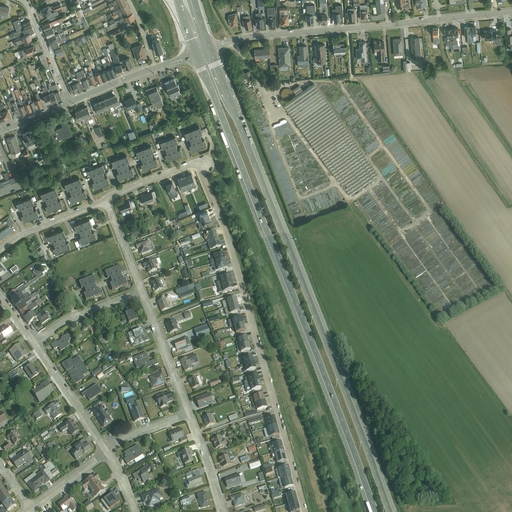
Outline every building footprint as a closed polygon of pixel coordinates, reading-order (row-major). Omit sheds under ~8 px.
[(126,0),(116,0),(127,19),(134,16),(126,0)] [(234,0),(233,0),(228,1),(229,5),(231,4),(232,9),(237,8),(234,0)] [(324,0),(319,0),(320,6),(319,6),(319,13),(319,14),(321,14),(322,22),(327,22),(325,2),(324,2),(324,0)] [(374,0),(376,6),(376,13),(385,12),(384,1),(387,0),(386,0),(374,0)] [(394,0),(395,3),(397,3),(397,7),(404,6),(404,9),(409,9),(408,1),(406,1),(405,0),(394,0)] [(47,16),(63,10),(59,1),(49,5),(48,2),(38,6),(41,14),(46,12),(47,16)] [(0,3),(0,12),(6,14),(8,5),(0,3)] [(307,15),(305,15),(305,19),(307,19),(307,23),(314,23),(313,14),(315,14),(314,4),(306,5),(307,15)] [(335,8),(332,8),(332,17),(333,17),(334,21),(340,21),(340,17),(343,17),(342,4),(335,5),(335,8)] [(366,4),(359,4),(360,8),(360,10),(360,19),(368,19),(366,4)] [(274,6),(267,7),(268,26),(276,25),(274,6)] [(287,7),(279,7),(280,25),(289,25),(288,14),(287,14),(287,7)] [(354,7),(346,8),(347,16),(348,15),(348,20),(355,19),(354,7)] [(235,15),(237,15),(236,12),(228,15),(229,19),(228,19),(229,22),(230,22),(231,26),(238,24),(236,18),(235,15)] [(262,17),(261,12),(255,12),(256,27),(264,26),(263,17),(262,17)] [(243,20),(242,20),(243,25),(244,25),(245,28),(251,27),(250,19),(249,19),(249,15),(243,16),(243,20)] [(117,19),(121,25),(126,22),(122,16),(117,19)] [(108,20),(111,27),(116,24),(113,17),(108,20)] [(13,22),(17,32),(30,26),(28,21),(21,23),(20,19),(13,22)] [(50,20),(41,24),(50,47),(59,43),(50,20)] [(452,28),(453,48),(460,48),(458,28),(452,28)] [(497,29),(484,30),(485,40),(493,39),(493,42),(497,42),(497,45),(501,45),(500,38),(497,38),(497,29)] [(14,39),(17,44),(33,37),(31,32),(14,39)] [(159,35),(151,37),(154,48),(162,46),(159,35)] [(420,37),(410,37),(412,58),(421,57),(420,37)] [(402,38),(392,38),(394,55),(403,54),(402,38)] [(380,40),(373,40),(375,54),(377,54),(377,60),(385,60),(383,41),(380,41),(380,40)] [(359,48),(356,48),(356,58),(361,58),(362,62),(367,61),(366,41),(359,41),(359,48)] [(16,50),(18,56),(38,48),(35,42),(16,50)] [(107,47),(110,55),(116,53),(112,42),(108,43),(109,47),(107,47)] [(141,42),(132,45),(137,60),(146,57),(141,42)] [(344,42),(333,43),(334,55),(345,54),(345,45),(344,45),(344,42)] [(315,57),(315,62),(317,61),(324,61),(326,61),(325,43),(314,44),(315,57)] [(299,54),(297,55),(297,63),(298,63),(298,66),(308,65),(308,63),(307,45),(299,45),(299,54)] [(289,46),(278,47),(279,66),(280,66),(280,68),(287,68),(287,66),(291,65),(289,46)] [(61,47),(54,49),(57,58),(64,56),(61,47)] [(269,48),(254,49),(255,58),(269,57),(269,48)] [(48,67),(44,56),(40,58),(45,69),(48,67)] [(129,56),(122,58),(125,68),(132,66),(129,56)] [(86,68),(92,83),(116,74),(112,64),(93,72),(90,67),(86,68)] [(382,72),(380,72),(380,73),(390,72),(389,64),(382,65),(382,72)] [(250,70),(244,72),(247,80),(253,78),(250,70)] [(69,82),(73,93),(81,90),(77,79),(75,80),(73,76),(70,77),(71,81),(69,82)] [(175,76),(165,79),(171,98),(181,95),(175,76)] [(81,79),(85,88),(90,86),(86,77),(81,79)] [(313,83),(283,104),(350,195),(379,174),(313,83)] [(156,84),(145,88),(152,106),(162,102),(156,84)] [(299,85),(292,89),(296,94),(303,90),(299,85)] [(42,93),(47,104),(60,99),(55,88),(42,93)] [(291,95),(291,94),(291,93),(291,92),(290,91),(288,90),(287,90),(286,89),(284,90),(283,90),(283,91),(282,92),(281,93),(281,94),(281,96),(282,97),(283,98),(284,99),(285,99),(286,99),(288,99),(289,99),(290,98),(291,96),(291,95)] [(128,96),(124,98),(128,107),(134,105),(139,102),(134,92),(128,95),(128,96)] [(115,93),(93,101),(96,111),(119,102),(115,93)] [(10,100),(17,116),(44,105),(40,96),(18,105),(15,98),(10,100)] [(178,101),(171,104),(174,114),(182,111),(178,101)] [(88,104),(73,109),(76,119),(81,118),(91,114),(88,104)] [(0,118),(10,115),(7,107),(0,109),(0,118)] [(91,114),(81,118),(83,124),(89,122),(88,119),(93,117),(91,114)] [(49,129),(53,140),(70,134),(72,133),(67,120),(60,123),(60,125),(49,129)] [(198,124),(184,130),(187,137),(188,138),(189,142),(188,143),(190,149),(206,143),(203,136),(201,137),(199,132),(201,131),(198,124)] [(30,129),(22,131),(26,144),(33,142),(30,129)] [(174,134),(160,140),(163,146),(164,148),(165,152),(164,152),(167,159),(182,152),(179,146),(178,147),(175,141),(177,140),(174,134)] [(16,135),(7,136),(10,152),(19,150),(16,135)] [(150,143),(136,149),(138,156),(139,156),(139,157),(141,161),(139,162),(142,169),(158,162),(155,156),(153,156),(151,151),(153,150),(150,143)] [(126,152),(112,158),(115,165),(115,166),(117,170),(116,171),(118,177),(134,171),(131,164),(129,165),(127,160),(129,159),(126,152)] [(101,162),(87,168),(90,175),(91,176),(92,180),(91,181),(93,187),(109,181),(106,174),(104,175),(102,170),(104,169),(101,162)] [(185,175),(189,183),(195,181),(192,173),(185,175)] [(0,180),(0,187),(17,181),(15,175),(0,180)] [(79,175),(65,181),(68,188),(69,189),(70,193),(69,194),(72,201),(87,194),(84,188),(83,188),(80,183),(82,182),(79,175)] [(172,180),(165,182),(169,192),(175,190),(172,180)] [(55,185),(41,191),(43,198),(44,198),(44,199),(46,203),(44,204),(47,210),(63,204),(60,197),(58,198),(56,193),(58,192),(55,185)] [(139,196),(142,203),(154,199),(151,191),(139,196)] [(30,195),(16,201),(18,207),(19,207),(19,209),(21,213),(19,213),(22,220),(38,213),(35,207),(33,208),(31,202),(33,201),(30,195)] [(117,204),(121,212),(132,207),(129,199),(117,204)] [(200,213),(203,220),(209,217),(206,210),(200,213)] [(10,216),(5,219),(9,224),(13,221),(10,216)] [(88,217),(73,224),(76,230),(77,230),(80,235),(78,236),(81,242),(96,236),(93,229),(92,230),(89,225),(91,224),(88,217)] [(210,218),(196,224),(199,231),(213,225),(210,218)] [(0,230),(0,235),(11,228),(8,224),(0,230)] [(62,227),(46,234),(49,240),(51,240),(53,245),(52,246),(54,252),(70,246),(67,240),(65,240),(63,235),(65,234),(62,227)] [(137,228),(130,231),(135,239),(141,236),(137,228)] [(218,239),(207,243),(210,251),(221,247),(218,239)] [(148,241),(135,246),(137,250),(138,249),(140,255),(152,251),(148,241)] [(220,255),(219,254),(214,256),(215,260),(210,261),(211,265),(225,261),(225,260),(223,254),(220,255)] [(155,260),(142,265),(143,268),(144,268),(147,274),(158,270),(155,260)] [(225,261),(211,265),(212,269),(214,269),(215,272),(227,269),(225,261)] [(120,267),(105,273),(107,280),(109,279),(111,285),(109,285),(111,292),(127,287),(125,280),(123,281),(121,275),(123,274),(120,267)] [(473,281),(482,293),(494,284),(485,272),(473,281)] [(217,286),(231,282),(231,281),(230,281),(229,275),(219,277),(221,282),(216,283),(217,286)] [(94,277),(79,283),(82,290),(83,289),(85,295),(83,296),(86,302),(102,296),(99,289),(97,290),(95,285),(97,284),(94,277)] [(151,284),(154,292),(163,289),(160,281),(151,284)] [(231,282),(217,286),(218,289),(221,289),(223,293),(233,290),(231,282)] [(191,286),(175,292),(177,296),(178,295),(180,299),(194,294),(191,286)] [(9,295),(12,299),(18,295),(15,290),(9,295)] [(11,300),(16,307),(23,302),(25,301),(20,294),(18,295),(12,299),(11,300)] [(227,300),(229,308),(237,306),(235,298),(227,300)] [(157,302),(161,312),(168,309),(165,300),(157,302)] [(16,307),(20,313),(26,309),(27,308),(23,302),(16,307)] [(229,308),(231,315),(239,313),(237,306),(229,308)] [(20,313),(24,319),(30,315),(26,309),(20,313)] [(127,321),(128,323),(138,320),(136,315),(134,316),(133,310),(125,313),(126,316),(127,321)] [(37,316),(42,324),(50,319),(45,311),(37,316)] [(30,315),(24,319),(28,325),(37,318),(33,313),(30,315)] [(232,319),(234,327),(243,324),(241,317),(232,319)] [(174,322),(165,325),(169,334),(177,330),(174,322)] [(234,327),(236,334),(245,332),(243,324),(234,327)] [(6,327),(0,330),(0,336),(1,336),(4,340),(13,333),(10,329),(8,330),(6,327)] [(145,328),(128,335),(130,340),(129,340),(131,346),(132,345),(133,347),(143,343),(142,340),(144,339),(145,342),(149,340),(145,328)] [(194,333),(196,338),(209,333),(207,328),(194,333)] [(56,342),(50,346),(53,350),(57,347),(60,352),(70,346),(67,342),(74,337),(71,332),(60,339),(61,340),(57,343),(56,342)] [(238,339),(240,346),(248,344),(247,337),(238,339)] [(174,345),(176,351),(179,349),(180,351),(190,347),(187,339),(174,345)] [(10,351),(17,362),(28,354),(22,344),(10,351)] [(238,347),(240,354),(250,351),(248,344),(240,346),(238,347)] [(146,354),(132,359),(137,372),(157,364),(155,360),(149,362),(146,354)] [(180,361),(184,372),(192,369),(190,366),(198,363),(195,355),(180,361)] [(244,359),(245,366),(254,364),(252,356),(244,359)] [(71,359),(62,365),(69,375),(84,365),(79,357),(73,361),(71,359)] [(31,364),(24,369),(32,381),(42,374),(39,369),(36,371),(31,364)] [(245,366),(247,372),(255,370),(254,364),(245,366)] [(69,375),(75,386),(85,379),(83,377),(89,373),(84,365),(69,375)] [(15,371),(9,375),(12,379),(18,375),(15,371)] [(152,384),(150,385),(151,390),(166,384),(162,374),(149,379),(152,384)] [(248,378),(250,385),(258,382),(257,376),(248,378)] [(197,377),(188,381),(189,384),(191,383),(193,389),(201,386),(197,377)] [(46,381),(31,391),(39,402),(54,393),(46,381)] [(250,385),(252,391),(260,389),(258,382),(250,385)] [(90,402),(102,394),(96,384),(80,394),(83,399),(87,396),(90,402)] [(156,398),(160,409),(166,407),(165,404),(173,401),(170,393),(156,398)] [(209,394),(196,400),(200,410),(213,404),(209,394)] [(254,397),(256,403),(264,401),(262,395),(254,397)] [(256,403),(257,410),(266,408),(264,401),(256,403)] [(57,403),(44,411),(47,416),(50,414),(54,420),(62,415),(57,408),(59,407),(57,403)] [(101,406),(92,412),(103,428),(112,422),(101,406)] [(131,412),(135,423),(144,419),(140,408),(131,412)] [(203,418),(206,427),(214,424),(210,415),(203,418)] [(266,420),(269,427),(276,425),(274,417),(266,420)] [(72,420),(59,429),(62,433),(67,430),(71,436),(79,431),(72,420)] [(269,427),(267,428),(270,438),(279,435),(276,425),(269,427)] [(181,429),(169,434),(172,442),(179,439),(184,437),(181,429)] [(47,432),(41,436),(43,440),(55,432),(54,430),(48,433),(47,432)] [(16,431),(8,436),(14,445),(20,441),(18,437),(19,436),(16,431)] [(213,440),(216,449),(224,446),(220,437),(213,440)] [(84,440),(74,447),(75,450),(72,452),(76,459),(82,455),(79,451),(82,449),(84,454),(90,450),(84,440)] [(272,445),(275,453),(283,451),(280,442),(272,445)] [(45,455),(40,446),(36,449),(41,457),(45,455)] [(137,447),(125,454),(127,458),(123,460),(126,465),(133,461),(135,464),(144,459),(137,447)] [(14,453),(8,457),(16,469),(32,458),(26,449),(16,456),(14,453)] [(191,450),(180,454),(184,464),(193,461),(191,455),(193,455),(191,450)] [(275,453),(278,463),(286,460),(283,451),(275,453)] [(222,464),(223,467),(229,465),(226,456),(218,459),(220,465),(222,464)] [(249,464),(250,470),(260,467),(259,462),(249,464)] [(148,466),(132,474),(135,480),(137,479),(138,481),(142,479),(143,482),(150,478),(147,471),(150,470),(148,466)] [(287,467),(278,469),(281,478),(283,478),(290,476),(287,467)] [(34,473),(24,480),(33,493),(50,481),(42,470),(36,475),(34,473)] [(202,483),(198,470),(185,475),(188,484),(185,485),(186,488),(202,483)] [(96,473),(80,484),(84,490),(88,488),(94,497),(104,490),(98,480),(100,479),(96,473)] [(239,475),(224,480),(227,487),(241,482),(239,475)] [(283,478),(285,487),(293,485),(290,476),(283,478)] [(0,482),(0,500),(3,504),(10,499),(0,482)] [(142,496),(145,502),(146,501),(148,506),(161,502),(160,499),(163,498),(159,489),(142,496)] [(114,493),(111,495),(117,504),(121,502),(114,493)] [(206,493),(197,495),(201,508),(210,506),(206,493)] [(286,495),(289,503),(297,501),(294,493),(286,495)] [(243,494),(229,498),(230,502),(233,501),(234,507),(246,504),(243,494)] [(65,499),(57,504),(62,511),(68,507),(72,511),(77,508),(67,495),(64,498),(65,499)] [(10,499),(3,504),(5,507),(7,510),(15,505),(10,499)] [(289,503),(291,511),(299,509),(297,501),(289,503)]
